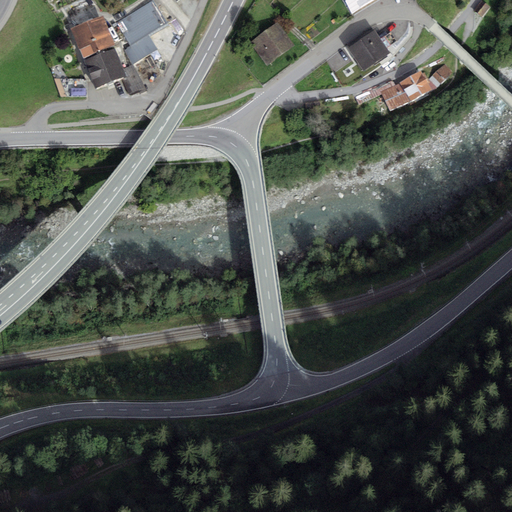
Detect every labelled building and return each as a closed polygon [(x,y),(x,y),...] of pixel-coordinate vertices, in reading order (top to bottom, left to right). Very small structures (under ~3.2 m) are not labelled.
[(153,0),(116,23),(130,45),(148,34),(167,23),(153,0)] [(342,0),(351,14),(374,0),(342,0)] [(482,17),(490,8),(481,1),(474,10),(482,17)] [(103,17),(71,29),(82,58),(114,45),(103,17)] [(267,66),(294,45),(276,22),(249,43),(267,66)] [(364,71),(390,53),(374,30),(348,48),(364,71)] [(132,65),(158,50),(148,34),(130,45),(123,50),(132,65)] [(125,77),(114,49),(84,61),(95,88),(125,77)] [(429,80),(437,88),(452,72),(445,64),(429,80)] [(146,92),(134,66),(124,70),(128,77),(122,80),(130,96),(138,92),(139,95),(146,92)] [(400,83),(411,102),(431,90),(437,88),(429,80),(424,72),(422,74),(420,71),(400,83)] [(355,97),(358,105),(382,95),(380,92),(395,85),(393,80),(355,97)] [(88,82),(59,81),(65,99),(87,99),(88,82)] [(411,102),(400,83),(395,85),(380,92),(382,95),(390,111),(411,102)] [(320,102),(306,104),(307,112),(321,111),(320,102)]
